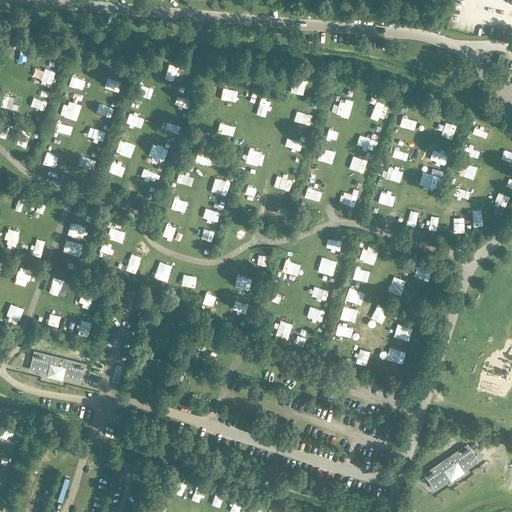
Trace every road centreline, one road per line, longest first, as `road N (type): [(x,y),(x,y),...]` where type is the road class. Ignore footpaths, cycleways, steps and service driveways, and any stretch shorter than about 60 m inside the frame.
road 1 (unclassified): [(470,54),(415,35),(3,0)]
road 2 (unclassified): [(102,405),(142,406),(396,486)]
road 3 (unclassified): [(396,486),(468,271),(511,233)]
road 4 (track): [(128,215),(128,187),(165,90)]
road 5 (track): [(281,114),(258,241)]
road 6 (track): [(399,197),(469,208),(493,166)]
